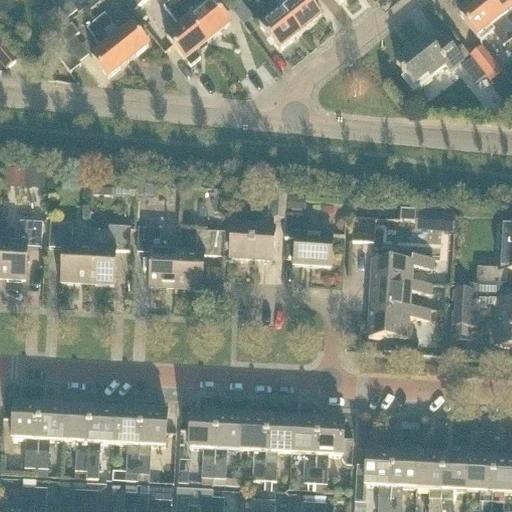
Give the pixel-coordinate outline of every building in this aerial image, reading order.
[(76,15),(69,5),(64,0),(47,0),(66,23),(76,15)] [(151,0),(150,0),(122,0),(134,14),(151,0)] [(211,7),(210,7),(204,0),(198,0),(191,7),(185,0),(177,0),(173,4),(207,47),(229,30),(211,7)] [(255,0),(261,6),(260,6),(272,21),(260,30),(280,55),(300,39),(269,0),(255,0)] [(322,22),(304,0),(269,0),(300,39),(322,22)] [(333,0),(340,8),(350,0),(333,0)] [(480,0),(458,18),(480,45),(493,35),(503,49),(511,42),(511,33),(485,0),(480,0)] [(511,0),(486,0),(511,32),(511,0)] [(200,57),(198,54),(207,47),(173,4),(164,11),(180,31),(166,42),(185,65),(185,64),(191,70),(200,63),(200,57)] [(241,5),(230,14),(243,29),(254,20),(241,5)] [(93,25),(126,67),(147,50),(131,29),(120,38),(103,17),(93,25)] [(107,82),(126,67),(93,25),(84,32),(101,52),(90,61),(107,82)] [(79,38),(72,28),(58,38),(66,48),(79,38)] [(76,45),(66,52),(57,40),(46,48),(69,77),(89,61),(76,45)] [(449,74),(461,64),(443,40),(430,50),(425,44),(395,67),(413,89),(426,79),(429,83),(445,70),(449,74)] [(0,68),(5,75),(17,65),(0,43),(0,68)] [(490,84),(501,76),(482,51),(471,60),(490,84)] [(473,83),(482,76),(472,64),(463,71),(473,83)] [(25,173),(24,192),(46,193),(47,174),(25,173)] [(111,201),(136,202),(137,183),(127,183),(127,186),(112,186),(111,201)] [(154,200),(154,189),(137,188),(137,198),(154,200)] [(269,221),(286,222),(286,219),(285,219),(287,198),(270,197),(269,221)] [(288,213),(305,214),(306,201),(288,200),(288,213)] [(83,211),(82,226),(91,226),(91,211),(83,211)] [(415,225),(416,213),(400,213),(400,225),(415,225)] [(428,227),(428,214),(417,213),(417,227),(428,227)] [(309,220),(297,219),(286,219),(286,222),(285,242),(296,243),(295,270),(331,272),(333,239),(308,237),(309,220)] [(365,223),(353,223),(352,246),(363,247),(365,223)] [(374,247),(375,224),(365,223),(363,247),(374,247)] [(2,245),(0,279),(0,285),(25,286),(27,252),(41,252),(43,228),(20,226),(19,246),(2,245)] [(271,268),(274,229),(234,227),(232,266),(271,268)] [(61,289),(88,290),(90,250),(72,249),(73,229),(51,228),(49,253),(63,254),(61,289)] [(511,273),(511,230),(502,230),(500,272),(478,271),(477,285),(506,287),(507,274),(511,273)] [(90,250),(88,290),(114,292),(116,256),(130,257),(131,232),(109,231),(108,250),(90,250)] [(149,293),(176,295),(178,254),(161,253),(162,234),(139,233),(138,258),(151,258),(149,293)] [(178,254),(176,295),(202,296),(204,261),(223,262),(225,237),(197,236),(196,255),(178,254)] [(378,255),(377,264),(373,264),(371,290),(411,292),(411,288),(412,287),(412,272),(433,273),(433,263),(412,262),(412,266),(396,265),(396,255),(378,255)] [(411,292),(371,290),(370,316),(409,318),(410,313),(411,298),(431,299),(431,288),(412,287),(411,288),(411,292)] [(468,330),(470,330),(471,294),(455,293),(454,330),(455,330),(468,330)] [(496,349),(511,349),(511,307),(498,306),(496,349)] [(409,318),(370,316),(369,342),(384,342),(383,355),(417,357),(418,344),(408,344),(409,323),(430,324),(430,314),(410,313),(409,318)] [(468,330),(455,330),(455,340),(467,340),(468,330)] [(25,474),(36,475),(40,410),(14,409),(12,444),(26,445),(25,474)] [(40,410),(36,475),(48,475),(50,446),(63,447),(65,412),(40,410)] [(75,477),(86,477),(87,477),(90,413),(65,412),(63,447),(77,448),(75,477)] [(116,414),(90,413),(87,477),(86,477),(86,484),(99,485),(101,449),(114,450),(116,414)] [(141,415),(116,414),(114,450),(127,451),(126,480),(138,480),(141,415)] [(141,415),(138,480),(150,481),(151,452),(165,453),(167,417),(141,415)] [(214,484),(217,420),(191,419),(190,454),(203,455),(202,484),(214,484)] [(243,421),(217,420),(214,484),(226,485),(227,456),(241,457),(243,421)] [(243,421),(241,457),(254,457),(252,487),(265,487),(268,423),(243,421)] [(293,424),(268,423),(265,487),(276,488),(278,459),(291,459),(293,424)] [(303,489),(316,490),(319,425),(293,424),(291,459),(305,460),(303,489)] [(329,461),(342,462),(342,465),(348,471),(352,471),(354,446),(344,445),(345,427),(319,425),(316,490),(327,490),(329,461)] [(378,511),(390,511),(393,456),(367,455),(366,469),(357,469),(355,506),(365,507),(366,491),(379,491),(378,511)] [(416,493),(418,457),(393,456),(390,511),(401,511),(403,493),(416,493)] [(440,511),(443,458),(418,457),(416,493),(429,494),(428,511),(440,511)] [(467,496),(469,460),(443,458),(440,511),(452,511),(453,495),(467,496)] [(479,511),(491,511),(494,461),(469,460),(467,496),(480,497),(479,511)] [(511,461),(494,461),(491,511),(503,511),(504,498),(511,498),(511,461)] [(214,485),(214,490),(239,492),(240,484),(226,483),(226,485),(214,485)] [(23,492),(36,493),(37,485),(24,485),(23,492)] [(72,495),(72,488),(61,487),(60,495),(72,495)] [(147,511),(149,492),(137,491),(136,499),(137,499),(137,504),(136,511),(147,511)] [(34,511),(35,501),(35,494),(23,493),(22,511),(34,511)] [(35,501),(34,511),(46,511),(47,494),(35,494),(35,501)] [(212,511),(213,503),(212,503),(213,496),(177,495),(176,511),(187,511),(188,511),(200,511),(199,511),(212,511)] [(73,511),(85,511),(86,496),(74,496),(73,511)] [(86,496),(85,511),(97,511),(98,497),(86,496)] [(136,511),(137,504),(137,499),(136,499),(124,498),(123,511),(136,511)] [(223,511),(224,504),(213,503),(212,511),(223,511)]
